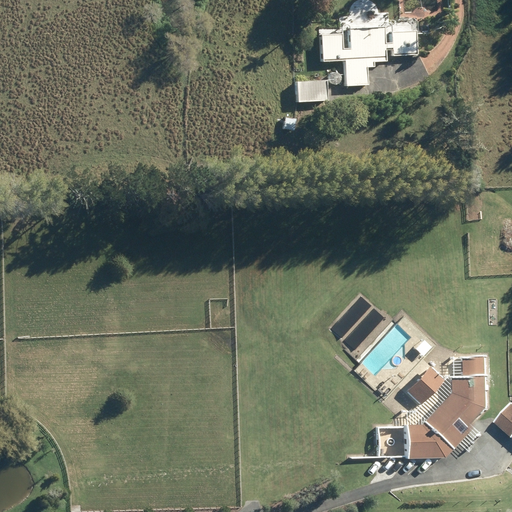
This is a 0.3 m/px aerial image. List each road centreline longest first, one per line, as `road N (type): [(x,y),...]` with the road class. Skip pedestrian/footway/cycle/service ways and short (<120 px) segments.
road 1 (unknown): [(319,511),(464,457),(491,436)]
road 2 (unknown): [(454,0),(451,29),(432,52),(412,68),(374,71)]
